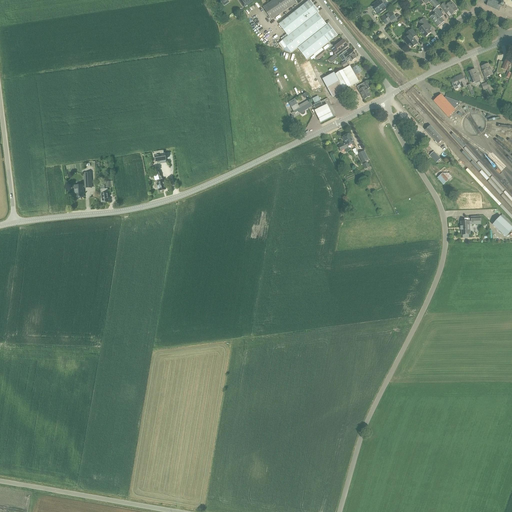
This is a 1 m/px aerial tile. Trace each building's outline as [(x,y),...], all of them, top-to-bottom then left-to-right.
[(273,0),(263,7),(272,19),(297,3),(295,0),(273,0)] [(310,0),(279,24),(288,36),(282,41),(292,53),(298,48),(307,60),(338,35),(328,24),(327,25),(317,13),(319,12),(310,0)] [(377,5),(374,8),(378,14),(386,8),(383,3),(386,1),(384,0),(378,0),(375,3),(377,5)] [(435,0),(432,0),(430,2),(435,8),(439,5),(435,0)] [(481,0),(488,3),(486,6),(487,6),(487,5),(490,6),(489,7),(490,7),(490,6),(493,8),(493,9),(493,8),(496,9),(496,10),(496,9),(499,10),(499,11),(501,7),(504,9),(506,4),(503,3),(504,0),(481,0)] [(445,3),(441,6),(444,11),(447,9),(452,15),(456,12),(455,11),(457,10),(451,2),(447,5),(445,3)] [(437,8),(434,10),(436,13),(431,17),(438,26),(444,21),(439,15),(442,13),(437,8)] [(240,13),(244,20),(249,17),(245,11),(240,13)] [(382,18),(385,23),(389,20),(392,25),(401,18),(398,15),(395,17),(392,12),(389,15),(388,13),(382,18)] [(419,29),(418,30),(421,33),(422,32),(425,37),(431,33),(427,27),(429,25),(424,18),(419,22),(423,26),(419,29)] [(408,46),(408,45),(409,46),(411,46),(412,46),(413,47),(418,43),(414,38),(417,35),(412,29),(406,34),(408,36),(403,40),(408,46)] [(336,55),(337,54),(348,46),(344,40),(335,47),(337,49),(334,52),(336,55)] [(324,50),(315,56),(318,60),(326,53),(324,50)] [(352,61),(356,58),(355,56),(356,55),(352,50),(343,57),(347,62),(350,59),(352,61)] [(508,57),(507,56),(504,63),(499,61),(497,73),(503,74),(505,70),(508,71),(510,67),(509,66),(511,59),(511,58),(511,57),(509,56),(508,57)] [(493,74),(488,64),(482,66),(484,72),(483,72),(485,77),(493,74)] [(333,73),(323,79),(329,89),(333,97),(360,82),(354,72),(352,68),(351,66),(336,74),(336,73),(334,74),(333,73)] [(475,69),(468,72),(472,83),(480,80),(478,75),(477,75),(475,69)] [(466,82),(462,74),(457,76),(458,77),(451,80),(454,88),(460,85),(461,88),(466,86),(465,83),(466,82)] [(357,87),(359,90),(364,99),(371,95),(368,90),(367,89),(371,87),(368,81),(367,81),(364,83),(357,87)] [(487,82),(481,84),(484,90),(490,88),(487,82)] [(457,106),(458,105),(459,105),(460,102),(446,97),(445,97),(445,98),(441,94),(438,96),(433,101),(434,102),(448,117),(456,110),(455,110),(455,109),(457,106)] [(312,100),(314,105),(320,102),(317,97),(312,100)] [(320,102),(323,107),(327,105),(328,108),(331,106),(328,98),(320,102)] [(300,113),(300,114),(301,114),(301,115),(302,115),(303,115),(304,115),(304,114),(305,114),(305,113),(305,112),(304,112),(304,111),(311,107),(308,101),(298,107),(294,100),(288,103),(294,113),(298,111),(299,114),(300,113)] [(313,105),(316,111),(323,107),(320,102),(314,105),(313,105)] [(328,108),(327,105),(323,107),(316,111),(315,111),(318,118),(321,123),(332,116),(331,113),(328,108)] [(442,140),(430,126),(426,130),(438,144),(442,140)] [(345,143),(339,146),(341,151),(348,148),(348,146),(354,143),(349,134),(348,133),(346,135),(343,137),(345,143)] [(359,154),(358,154),(362,163),(368,160),(364,151),(359,154)] [(441,159),(435,152),(431,156),(437,163),(441,159)] [(155,162),(165,161),(164,154),(154,155),(155,162)] [(448,173),(443,174),(438,178),(444,185),(452,177),(448,173)] [(162,179),(161,179),(161,177),(158,178),(159,180),(156,181),(157,184),(156,184),(157,184),(154,185),(154,186),(154,189),(156,189),(158,189),(159,192),(159,191),(160,192),(162,191),(165,190),(163,185),(164,185),(163,182),(162,182),(162,179)] [(74,198),(76,198),(76,199),(79,199),(79,198),(82,197),(81,185),(73,186),(74,198)] [(99,186),(100,190),(100,194),(101,203),(102,203),(104,203),(105,202),(108,202),(107,198),(108,198),(107,194),(107,189),(104,189),(104,186),(99,186)] [(480,217),(471,217),(471,222),(469,222),(469,221),(461,222),(461,227),(461,230),(462,235),(470,234),(470,225),(481,224),(480,217)] [(511,229),(511,228),(500,217),(493,224),(506,236),(511,229)]
